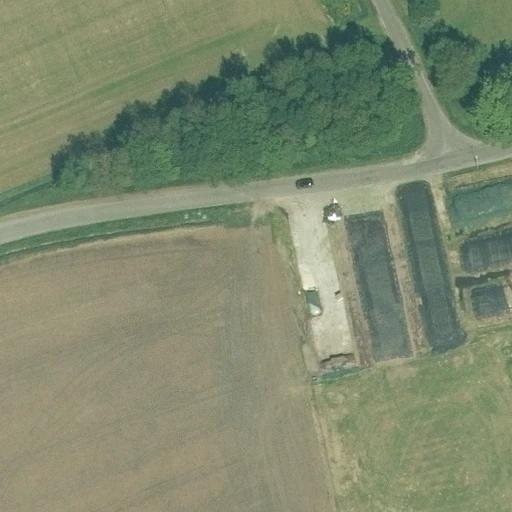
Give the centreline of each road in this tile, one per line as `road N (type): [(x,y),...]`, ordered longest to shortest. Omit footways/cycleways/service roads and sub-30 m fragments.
road 1 (unclassified): [(0,238),(458,163)]
road 2 (unclassified): [(458,163),(380,0)]
